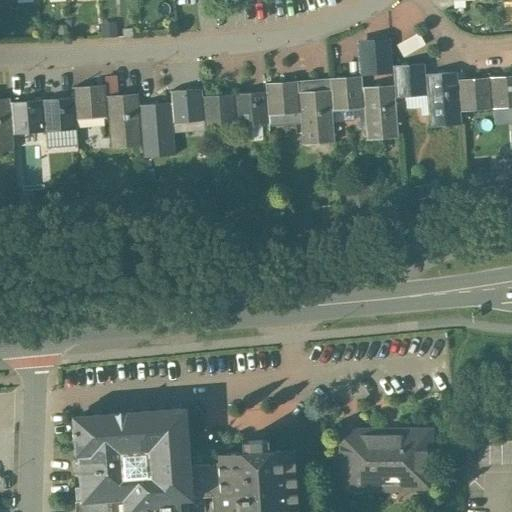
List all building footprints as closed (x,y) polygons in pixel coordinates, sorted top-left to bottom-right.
[(511,1),(503,2),(504,22),(511,21),(511,1)] [(390,45),(378,46),(380,69),(392,68),(392,67),(390,45)] [(425,65),(392,67),(394,86),(395,98),(427,96),(429,128),(461,125),(460,113),(458,80),(457,72),(426,75),(425,65)] [(511,75),(458,80),(460,113),(511,108),(511,75)] [(361,77),(330,80),(331,91),(332,111),(364,109),(366,141),(398,138),(395,98),(394,86),(362,88),(361,77)] [(331,91),(298,93),(297,82),(266,84),(267,92),(269,117),(300,114),(303,146),(335,143),(332,111),(331,91)] [(106,86),(73,88),(74,98),(76,120),(108,118),(110,149),(142,146),(138,106),(138,95),(107,97),(106,86)] [(170,104),(138,106),(142,146),(142,158),(174,156),(171,123),(204,121),(202,97),(202,89),(169,91),(170,104)] [(267,92),(202,97),(204,121),(205,129),(269,124),(269,117),(267,92)] [(74,98),(10,103),(13,135),(76,131),(76,120),(74,98)] [(0,152),(14,152),(13,135),(10,103),(10,99),(0,100),(0,152)] [(181,412),(75,419),(76,445),(156,439),(159,482),(158,483),(158,491),(187,489),(185,465),(181,412)] [(361,447),(339,447),(340,433),(337,433),(337,484),(339,484),(339,478),(361,478),(361,447)] [(427,433),(361,433),(361,447),(361,478),(361,484),(428,484),(427,433)] [(156,439),(76,445),(79,489),(120,486),(157,483),(158,483),(159,482),(156,439)] [(295,511),(291,449),(268,451),(267,440),(242,442),(242,453),(219,455),(220,463),(222,511),(295,511)] [(511,441),(477,441),(477,465),(511,465),(511,441)] [(222,511),(220,463),(185,465),(187,489),(211,487),(211,497),(212,511),(222,511)] [(157,483),(120,486),(122,511),(159,511),(158,491),(158,483),(157,483)] [(79,489),(75,489),(75,500),(74,511),(122,511),(120,486),(79,489)] [(187,489),(158,491),(159,499),(188,497),(188,499),(211,497),(211,487),(187,489)] [(188,497),(159,499),(159,511),(189,511),(188,499),(188,497)]
